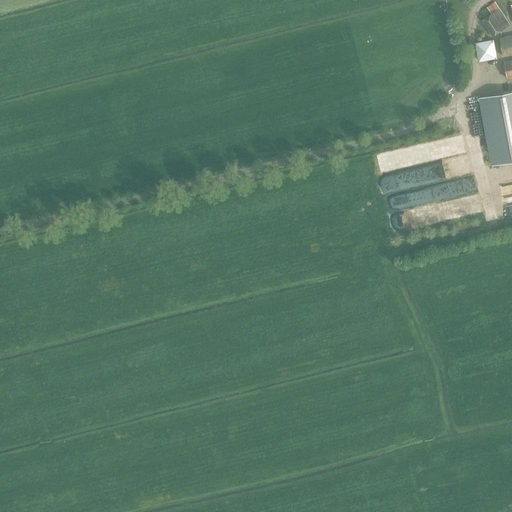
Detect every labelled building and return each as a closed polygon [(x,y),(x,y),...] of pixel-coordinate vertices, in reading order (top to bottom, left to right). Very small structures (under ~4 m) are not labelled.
[(510,25),(499,9),(494,2),(487,7),(492,14),(482,21),(493,37),(510,25)] [(503,57),(511,54),(511,35),(500,39),(503,57)] [(494,40),(476,43),(479,60),(497,57),(494,40)] [(511,92),(480,98),(493,165),(511,160),(511,92)] [(413,164),(466,152),(463,138),(410,150),(413,164)] [(511,183),(501,185),(503,196),(511,195),(511,203),(506,204),(507,216),(511,215),(511,183)]
